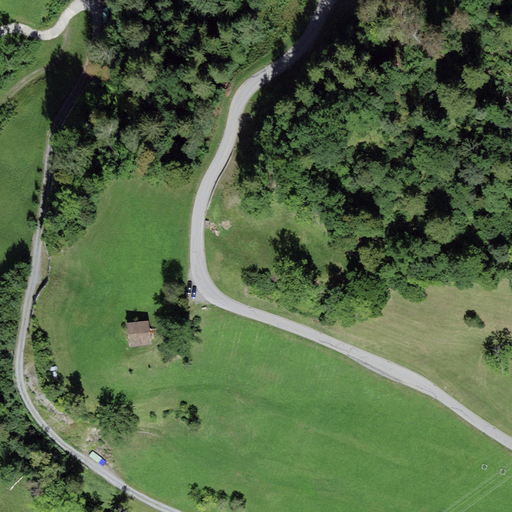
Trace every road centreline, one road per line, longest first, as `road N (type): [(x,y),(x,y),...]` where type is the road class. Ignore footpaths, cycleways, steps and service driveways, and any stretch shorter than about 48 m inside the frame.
road 1 (unclassified): [(330,0),(312,33),(243,96),(197,211),(199,277),(224,302),(326,337),(405,376),(511,445)]
road 2 (track): [(176,511),(85,465),(36,415),(16,363),(64,110),(95,42),(94,0)]
